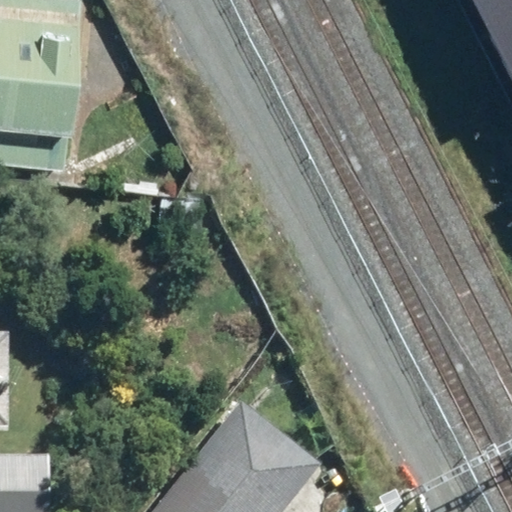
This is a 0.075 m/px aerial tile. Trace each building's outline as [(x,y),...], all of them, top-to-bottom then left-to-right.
[(85,0),(0,0),(0,115),(76,122),(85,0)] [(511,0),(476,0),(511,68),(511,0)] [(0,334),(0,397),(10,398),(11,334),(0,334)] [(286,511),(322,467),(244,401),(150,511),(286,511)] [(0,511),(49,511),(50,457),(0,455),(0,511)]
